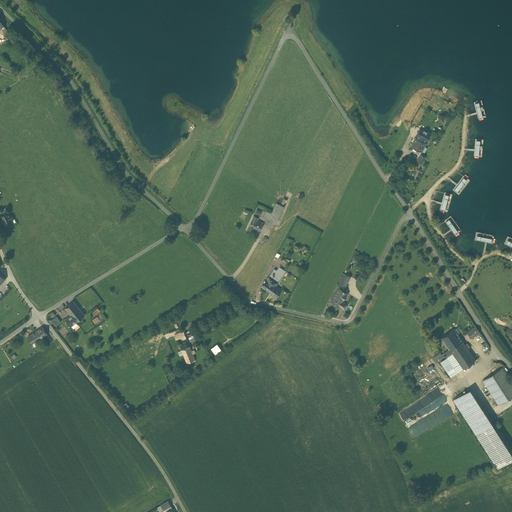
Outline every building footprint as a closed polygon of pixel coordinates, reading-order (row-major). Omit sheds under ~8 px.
[(481,101),(474,103),(478,120),(486,118),(481,101)] [(419,136),(417,138),(424,142),(425,140),(427,141),(430,134),(426,133),(427,131),(423,129),(423,130),(420,128),(416,135),(419,136)] [(422,151),(426,143),(424,142),(417,138),(415,137),(413,141),(411,146),(422,151)] [(482,158),(483,141),(475,140),(474,157),(482,158)] [(417,160),(421,163),(425,157),(421,154),(417,160)] [(424,171),(419,167),(418,167),(415,171),(422,175),(424,171)] [(470,181),(463,176),(452,191),(459,196),(470,181)] [(447,213),(452,195),(444,193),(439,211),(447,213)] [(280,217),(284,207),(276,203),(271,213),(266,211),(263,217),(277,223),(280,217)] [(251,232),(253,229),(260,231),(264,222),(258,220),(261,212),(256,210),(247,230),(251,232)] [(2,215),(1,216),(3,222),(9,220),(11,219),(11,218),(8,213),(2,215)] [(451,217),(444,221),(455,236),(461,232),(451,217)] [(494,237),(476,233),(474,241),(486,243),(492,245),(494,237)] [(277,270),(275,269),(261,286),(276,298),(282,291),(275,286),(283,275),(285,272),(279,267),(277,270)] [(343,273),(338,283),(345,287),(350,276),(348,276),(343,273)] [(348,305),(342,301),(347,293),(339,288),(331,301),(345,310),(348,305)] [(70,315),(76,322),(78,320),(85,315),(81,311),(73,301),(65,308),(70,315)] [(76,322),(70,315),(65,319),(70,326),(71,325),(76,322)] [(56,316),(51,320),(55,325),(60,321),(56,316)] [(42,327),(27,336),(32,343),(37,340),(47,334),(42,327)] [(475,327),(467,332),(471,338),(479,332),(475,327)] [(475,360),(454,329),(441,338),(449,349),(452,353),(462,369),(475,360)] [(183,331),(174,335),(176,341),(186,337),(183,331)] [(217,343),(211,348),(215,354),(221,349),(217,343)] [(192,354),(190,346),(181,349),(181,350),(183,355),(186,362),(191,360),(194,359),(192,354)] [(445,355),(443,353),(441,355),(440,353),(432,358),(435,362),(445,355)] [(462,369),(452,353),(446,357),(441,361),(452,376),(463,369),(462,369)] [(511,382),(502,368),(483,380),(499,405),(511,396),(511,382)] [(415,413),(418,418),(449,400),(441,387),(399,413),(403,420),(415,413)] [(470,388),(453,399),(485,448),(497,467),(508,460),(511,457),(511,454),(492,423),(470,388)] [(168,502),(157,508),(159,511),(163,511),(172,508),(168,502)]
